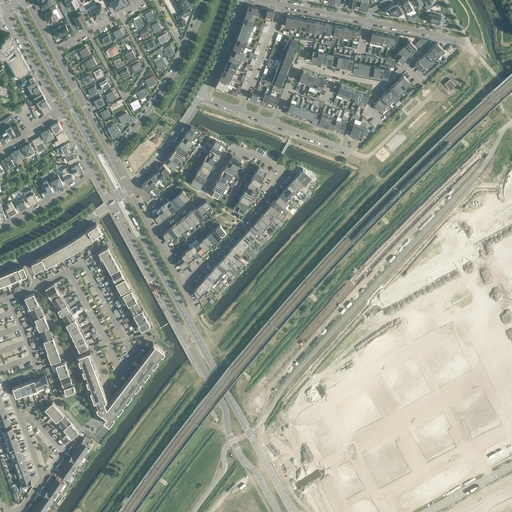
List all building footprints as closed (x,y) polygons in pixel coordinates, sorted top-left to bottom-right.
[(68,0),(67,1),(71,9),(77,5),(77,4),(78,3),(80,2),(79,0),(68,0)] [(124,0),(113,0),(110,2),(114,9),(123,4),(122,2),(125,1),(124,0)] [(173,0),(181,15),(182,15),(183,17),(190,13),(189,11),(191,10),(189,7),(193,5),(190,0),(173,0)] [(367,9),(369,0),(360,0),(359,8),(367,9)] [(413,9),(408,0),(403,3),(408,12),(413,9)] [(87,12),(89,17),(93,15),(95,19),(105,13),(101,4),(87,12)] [(390,14),(397,15),(404,11),(401,5),(399,6),(397,4),(394,6),(391,7),(391,8),(388,10),(390,14)] [(49,11),(45,13),(46,16),(48,21),(49,21),(50,23),(57,19),(57,18),(58,18),(61,16),(56,8),(55,5),(48,9),(49,11)] [(257,11),(258,7),(248,5),(246,11),(256,14),(257,11)] [(267,9),(266,12),(265,18),(271,20),(273,10),(267,9)] [(156,18),(152,11),(145,14),(149,21),(156,18)] [(246,11),(245,16),(254,19),(256,14),(246,11)] [(427,21),(428,21),(432,22),(435,23),(439,23),(439,24),(439,23),(440,21),(444,22),(445,21),(442,16),(441,16),(440,15),(440,16),(429,13),(429,14),(428,16),(427,16),(427,20),(428,20),(427,21)] [(75,17),(72,19),(75,24),(78,23),(80,27),(87,24),(82,15),(75,18),(75,17)] [(254,19),(245,16),(243,21),(252,25),(252,24),(254,19)] [(137,28),(144,24),(140,17),(133,21),(137,28)] [(182,17),(177,19),(181,27),(186,24),(182,17)] [(255,25),(252,24),(252,25),(243,21),(241,27),(251,31),(252,31),(255,25)] [(158,22),(151,26),(155,33),(162,29),(158,22)] [(331,30),(332,24),(326,23),(325,33),(333,35),(334,30),(331,30)] [(58,28),(53,30),(54,32),(56,36),(57,37),(69,31),(65,24),(61,26),(58,27),(58,28)] [(251,31),(241,27),(239,32),(249,36),(251,31)] [(120,28),(113,32),(117,39),(124,35),(120,28)] [(146,28),(139,32),(143,39),(150,35),(146,28)] [(249,36),(239,32),(237,37),(247,42),(249,36)] [(16,77),(16,78),(19,76),(30,70),(28,70),(26,65),(27,65),(27,64),(25,65),(23,60),(24,59),(22,59),(20,54),(21,54),(10,33),(9,33),(9,34),(6,37),(5,38),(5,39),(6,40),(2,43),(1,42),(1,43),(2,44),(0,45),(0,57),(3,60),(5,58),(15,76),(14,77),(14,78),(15,78),(16,78),(16,77)] [(167,36),(166,37),(164,33),(157,37),(161,44),(169,39),(167,36)] [(108,34),(101,38),(105,45),(112,41),(108,34)] [(235,43),(245,47),(247,42),(237,37),(235,43)] [(288,37),(286,43),(295,47),(297,41),(294,39),(288,37)] [(153,39),(146,43),(149,50),(156,46),(153,39)] [(408,39),(404,42),(413,51),(417,48),(414,45),(408,39)] [(409,55),(413,51),(404,42),(406,44),(402,48),(409,55)] [(243,52),(245,47),(235,43),(233,48),(243,52)] [(284,48),(284,49),(293,52),(295,47),(286,43),(284,48)] [(437,43),(433,46),(442,55),(446,52),(437,43)] [(170,44),(163,48),(165,51),(163,52),(165,55),(166,54),(167,55),(174,51),(170,44)] [(117,47),(116,45),(107,49),(111,56),(118,53),(116,48),(117,47)] [(86,46),(79,50),(83,57),(90,53),(86,46)] [(433,46),(429,50),(437,57),(440,54),(442,56),(442,55),(433,46)] [(243,52),(233,48),(230,53),(242,58),(244,53),(243,52)] [(282,48),(279,54),(282,54),(291,58),(293,52),(284,49),(284,48),(282,48)] [(406,58),(409,55),(402,48),(398,51),(406,58)] [(429,50),(426,53),(433,61),(437,57),(429,50)] [(132,51),(125,54),(129,61),(136,58),(132,51)] [(395,55),(402,62),(406,58),(398,51),(395,55)] [(228,58),(240,63),(242,58),(230,53),(228,58)] [(426,53),(422,57),(429,64),(433,61),(426,53)] [(282,54),(280,60),(289,63),(291,58),(282,54)] [(85,62),(88,69),(93,66),(97,64),(93,57),(89,59),(89,60),(85,62)] [(162,57),(155,62),(159,70),(167,65),(162,57)] [(422,57),(418,60),(427,70),(426,68),(429,64),(422,57)] [(117,68),(124,64),(123,61),(121,62),(119,58),(114,61),(117,68)] [(237,69),(240,63),(228,58),(226,64),(235,68),(237,69)] [(280,60),(277,65),(287,69),(289,63),(280,60)] [(415,64),(423,73),(427,70),(418,60),(415,64)] [(133,69),(131,70),(132,73),(134,71),(135,73),(142,69),(138,62),(131,66),(133,69)] [(235,68),(226,64),(223,69),(234,74),(233,74),(235,74),(237,69),(235,68)] [(273,70),(285,75),(287,69),(277,65),(275,71),(273,70)] [(97,79),(104,75),(100,68),(93,72),(97,79)] [(124,79),(131,75),(127,68),(120,72),(124,79)] [(231,79),(233,74),(234,74),(223,69),(221,74),(231,79)] [(31,71),(29,72),(29,71),(30,70),(19,76),(22,81),(24,79),(33,75),(32,75),(31,75),(31,74),(32,74),(31,71)] [(285,75),(273,70),(271,76),(283,80),(285,75)] [(302,70),(299,80),(305,82),(308,73),(302,70)] [(309,86),(314,75),(308,73),(305,82),(310,84),(309,86)] [(81,78),(85,85),(92,81),(89,74),(81,78)] [(228,84),(231,79),(221,74),(218,79),(228,84)] [(35,80),(33,75),(24,79),(27,84),(35,80)] [(314,75),(309,86),(315,88),(319,77),(314,75)] [(410,83),(403,75),(399,79),(406,86),(410,83)] [(153,76),(145,80),(148,86),(149,87),(151,85),(152,85),(157,83),(153,76)] [(272,76),(270,82),(280,86),(283,80),(271,76),(272,76)] [(315,88),(321,91),(325,79),(319,77),(315,88)] [(106,79),(99,83),(103,90),(110,86),(106,79)] [(218,79),(216,83),(226,88),(228,84),(218,79)] [(403,90),(406,86),(399,79),(396,82),(403,90)] [(444,84),(450,90),(455,85),(450,79),(444,84)] [(38,84),(35,80),(27,84),(29,89),(38,84)] [(399,93),(403,90),(396,82),(392,86),(399,93)] [(216,83),(214,88),(224,92),(226,88),(216,83)] [(29,89),(32,94),(40,89),(38,84),(29,89)] [(340,85),(337,94),(342,96),(346,87),(340,85)] [(95,86),(88,89),(91,96),(98,93),(95,86)] [(395,97),(399,93),(392,86),(388,89),(395,97)] [(149,94),(145,87),(137,92),(141,99),(149,94)] [(352,89),(346,87),(342,96),(348,98),(352,89)] [(40,89),(32,94),(35,98),(43,94),(40,89)] [(357,91),(352,89),(348,98),(354,100),(353,103),(357,91)] [(392,100),(395,97),(388,89),(385,93),(392,100)] [(105,94),(107,98),(106,99),(107,102),(109,101),(116,98),(112,91),(105,94)] [(363,93),(357,91),(353,103),(358,105),(363,93)] [(250,98),(261,102),(263,97),(252,92),(250,98)] [(264,93),(263,97),(261,102),(267,104),(270,95),(264,93)] [(369,95),(363,93),(358,105),(359,105),(359,103),(365,105),(369,95)] [(388,104),(392,100),(385,93),(381,96),(388,104)] [(35,98),(37,103),(46,99),(43,94),(35,98)] [(276,97),(270,95),(267,104),(272,106),(276,97)] [(384,107),(388,104),(381,96),(377,100),(386,109),(384,107)] [(101,97),(94,101),(98,107),(97,107),(98,108),(105,104),(101,97)] [(37,103),(40,108),(48,103),(46,99),(37,103)] [(137,99),(129,103),(131,105),(133,110),(141,106),(140,104),(137,99)] [(382,113),(386,109),(377,100),(373,104),(382,113)] [(296,104),(290,102),(287,112),(292,114),(296,104)] [(40,108),(39,108),(43,115),(51,109),(48,103),(40,108)] [(300,106),(296,104),(292,114),(297,115),(300,106)] [(305,108),(300,106),(297,115),(302,117),(305,108)] [(111,115),(107,108),(100,112),(104,119),(111,115)] [(310,109),(305,108),(302,117),(306,119),(310,109)] [(315,111),(310,109),(306,119),(311,121),(315,111)] [(320,113),(315,111),(311,121),(316,123),(320,113)] [(318,123),(323,125),(327,113),(322,111),(318,123)] [(126,112),(118,116),(122,124),(130,120),(132,118),(130,116),(128,117),(126,112)] [(331,117),(332,115),(327,113),(323,125),(328,127),(331,117)] [(336,119),(331,117),(328,127),(332,129),(336,119)] [(341,121),(336,119),(332,129),(337,131),(341,121)] [(346,123),(341,121),(337,131),(342,133),(346,123)] [(50,126),(55,134),(62,130),(58,122),(50,126)] [(115,123),(112,125),(112,126),(108,128),(112,136),(120,132),(115,123)] [(348,129),(351,130),(349,135),(355,137),(360,125),(354,123),(353,124),(350,123),(348,129)] [(16,124),(12,127),(16,135),(21,131),(16,124)] [(10,125),(5,128),(6,129),(12,138),(16,135),(12,127),(10,125)] [(355,137),(361,140),(363,135),(366,136),(368,130),(365,129),(365,127),(360,125),(355,137)] [(187,130),(197,137),(196,136),(200,130),(191,126),(187,130)] [(2,132),(2,133),(2,132),(7,141),(12,138),(6,129),(2,132)] [(41,133),(45,141),(53,137),(49,129),(41,133)] [(184,135),(193,141),(197,137),(187,130),(184,135)] [(64,132),(56,136),(58,140),(54,142),(56,146),(68,140),(64,132)] [(184,135),(181,139),(189,145),(190,145),(193,141),(184,135)] [(31,140),(38,152),(46,148),(39,136),(31,140)] [(181,139),(178,143),(186,149),(189,145),(181,139)] [(215,139),(212,144),(221,149),(224,144),(215,139)] [(31,155),(35,153),(29,143),(21,147),(26,155),(30,153),(31,155)] [(62,151),(64,155),(70,152),(68,148),(70,147),(68,143),(56,149),(58,153),(62,151)] [(175,147),(175,148),(183,154),(186,149),(178,143),(178,144),(177,144),(178,144),(175,147)] [(221,149),(212,144),(210,149),(218,154),(221,149)] [(172,152),(180,158),(183,154),(175,148),(172,152)] [(11,153),(15,161),(23,157),(19,149),(11,153)] [(218,154),(210,149),(207,154),(216,159),(218,154)] [(172,152),(169,157),(177,162),(180,158),(172,152)] [(69,165),(79,160),(77,156),(75,157),(73,153),(65,157),(69,165)] [(207,154),(204,158),(213,163),(214,161),(216,159),(215,159),(216,159),(207,154)] [(238,165),(241,160),(232,155),(229,159),(238,165)] [(1,160),(6,168),(14,164),(9,156),(1,160)] [(169,157),(165,161),(174,167),(177,162),(169,157)] [(204,158),(202,163),(210,168),(213,163),(204,158)] [(235,169),(238,165),(229,159),(226,164),(235,169)] [(71,167),(75,175),(83,171),(79,163),(71,167)] [(202,163),(199,168),(208,173),(210,168),(202,163)] [(166,175),(170,171),(163,164),(159,168),(166,175)] [(234,175),(237,170),(235,169),(226,164),(224,169),(232,174),(234,175)] [(257,165),(254,170),(255,171),(255,170),(256,171),(264,176),(267,171),(257,165)] [(61,170),(63,174),(61,175),(66,183),(74,178),(67,166),(61,170)] [(155,172),(162,180),(166,175),(159,168),(155,172)] [(199,168),(196,172),(205,177),(208,173),(199,168)] [(303,168),(295,177),(304,185),(311,176),(303,168)] [(221,173),(221,174),(230,179),(232,174),(224,169),(222,171),(221,173)] [(256,171),(255,171),(253,175),(262,180),(264,176),(256,171)] [(155,172),(150,177),(157,184),(162,180),(155,172)] [(196,172),(193,177),(202,182),(203,181),(203,182),(203,181),(204,178),(205,178),(205,177),(196,172)] [(50,179),(55,188),(63,184),(58,174),(50,179)] [(227,183),(230,179),(221,174),(218,178),(227,183)] [(262,180),(253,175),(250,180),(259,185),(262,180)] [(150,177),(146,181),(152,187),(153,188),(157,184),(150,177)] [(199,187),(202,182),(193,177),(191,182),(199,187)] [(304,185),(295,177),(291,181),(299,189),(300,189),(304,185)] [(216,183),(224,188),(227,183),(218,178),(216,183)] [(479,178),(476,182),(482,188),(486,184),(479,178)] [(41,187),(45,195),(53,191),(49,183),(47,179),(43,181),(45,185),(41,187)] [(256,190),(259,185),(250,180),(247,185),(256,190)] [(146,181),(142,185),(148,191),(152,187),(146,181)] [(294,193),(295,193),(299,189),(291,181),(287,186),(294,192),(294,193)] [(476,182),(472,185),(478,192),(482,188),(476,182)] [(213,188),(222,193),(223,193),(226,188),(224,188),(216,183),(213,188)] [(245,189),(253,194),(256,190),(247,185),(245,189)] [(472,185),(468,189),(475,195),(478,192),(472,185)] [(290,197),(294,193),(294,192),(287,186),(283,190),(290,197)] [(219,198),(222,193),(213,188),(210,192),(219,198)] [(24,193),(30,205),(38,200),(32,189),(24,193)] [(251,199),(253,194),(245,189),(242,194),(251,199)] [(465,192),(471,199),(475,195),(468,189),(465,192)] [(182,190),(178,193),(184,201),(189,198),(182,190)] [(286,201),(290,197),(283,190),(279,195),(286,201)] [(464,192),(461,195),(461,196),(468,202),(471,199),(465,192),(464,192)] [(178,193),(174,197),(180,204),(182,203),(184,202),(184,201),(178,193)] [(242,194),(239,199),(248,204),(251,199),(242,194)] [(279,195),(275,199),(283,207),(287,202),(286,201),(279,195)] [(461,196),(458,199),(464,206),(468,202),(461,196)] [(174,197),(170,200),(176,208),(178,206),(179,205),(180,204),(174,197)] [(15,202),(20,210),(27,206),(23,198),(15,202)] [(206,199),(201,203),(207,211),(208,212),(213,209),(206,199)] [(237,203),(245,208),(248,204),(239,199),(237,203)] [(275,199),(271,203),(279,211),(283,207),(275,199)] [(458,199),(454,203),(460,209),(464,206),(458,199)] [(176,208),(170,200),(165,203),(172,211),(174,210),(175,208),(176,208)] [(5,209),(9,217),(17,213),(13,205),(11,201),(7,203),(9,207),(5,209)] [(161,207),(167,215),(172,211),(165,203),(161,207)] [(197,206),(203,214),(207,211),(201,203),(197,206)] [(236,203),(233,208),(243,213),(245,208),(237,203),(236,203)] [(271,203),(267,208),(274,215),(275,216),(279,211),(271,203)] [(454,203),(451,207),(457,213),(460,209),(454,203)] [(193,209),(193,210),(199,218),(203,214),(197,206),(195,208),(193,209)] [(161,207),(157,210),(163,218),(167,215),(161,207)] [(451,207),(447,210),(453,217),(457,213),(451,207)] [(274,215),(267,208),(263,212),(271,219),(274,215)] [(157,210),(152,214),(159,221),(163,218),(157,210)] [(193,210),(188,213),(195,221),(199,218),(193,210)] [(263,212),(260,216),(268,223),(271,219),(263,212)] [(188,213),(184,216),(191,224),(195,221),(188,213)] [(184,216),(180,220),(186,228),(191,224),(184,216)] [(264,227),(268,223),(260,216),(256,220),(264,227)] [(180,220),(176,223),(182,231),(186,228),(180,220)] [(265,228),(264,227),(256,220),(253,224),(261,232),(265,228)] [(437,220),(433,224),(440,230),(443,226),(437,220)] [(96,223),(92,226),(97,234),(101,230),(96,223)] [(176,223),(172,227),(178,234),(182,231),(176,223)] [(433,224),(430,228),(436,234),(440,230),(433,224)] [(224,234),(226,232),(220,225),(215,228),(222,236),(224,234)] [(256,236),(256,237),(257,237),(260,233),(251,225),(248,229),(256,236)] [(92,226),(87,230),(93,238),(93,237),(97,234),(92,226)] [(172,227),(167,230),(174,238),(178,234),(172,227)] [(215,228),(211,231),(217,239),(222,236),(215,228)] [(430,228),(426,231),(433,238),(436,234),(430,228)] [(256,237),(256,236),(248,229),(245,233),(253,240),(256,237)] [(87,230),(83,233),(89,241),(93,238),(87,230)] [(174,238),(167,230),(163,233),(168,242),(174,238)] [(211,231),(207,235),(213,243),(217,239),(211,231)] [(426,231),(423,235),(429,241),(433,238),(426,231)] [(83,233),(78,236),(84,244),(89,241),(83,233)] [(245,233),(241,236),(250,244),(253,241),(253,240),(245,233)] [(207,235),(203,238),(209,246),(213,243),(207,235)] [(419,239),(425,245),(429,241),(423,235),(419,239)] [(78,236),(74,239),(79,248),(84,244),(78,236)] [(247,248),(250,244),(241,236),(238,240),(246,247),(247,248)] [(205,249),(209,246),(203,238),(202,237),(197,241),(198,242),(205,249)] [(419,238),(415,242),(416,242),(422,248),(425,245),(419,239),(419,238)] [(74,239),(69,241),(75,250),(79,248),(74,239)] [(246,247),(238,240),(235,243),(242,250),(243,250),(246,247)] [(69,241),(65,244),(70,253),(75,250),(69,241)] [(200,253),(205,249),(198,242),(194,245),(200,253)] [(416,242),(412,246),(419,252),(422,248),(416,242)] [(232,247),(241,255),(244,251),(243,250),(242,250),(235,243),(232,247)] [(65,244),(60,247),(65,256),(70,253),(65,244)] [(194,245),(194,244),(190,248),(189,248),(196,256),(200,253),(194,245)] [(412,246),(409,249),(415,256),(419,252),(412,246)] [(60,247),(55,250),(61,259),(65,256),(60,247)] [(107,247),(98,252),(101,257),(110,252),(107,247)] [(186,252),(192,260),(196,256),(189,248),(190,248),(189,247),(185,251),(185,252),(186,252)] [(237,259),(237,258),(241,255),(232,247),(228,250),(237,258),(237,259)] [(409,249),(405,253),(411,259),(415,256),(409,249)] [(55,250),(51,252),(56,261),(61,259),(55,250)] [(237,258),(228,250),(225,254),(233,261),(234,262),(237,258)] [(51,252),(46,255),(50,264),(56,261),(51,252)] [(110,252),(101,257),(102,257),(104,262),(113,257),(110,252)] [(185,252),(181,255),(188,263),(192,260),(186,252),(185,252)] [(402,257),(408,263),(411,259),(405,253),(402,257)] [(233,261),(225,254),(222,257),(222,258),(230,264),(233,261)] [(46,255),(41,257),(45,267),(50,264),(46,255)] [(181,255),(177,259),(182,268),(188,263),(181,255)] [(401,256),(397,260),(398,260),(405,266),(408,263),(402,257),(401,256)] [(41,257),(36,260),(40,268),(45,265),(45,267),(41,257)] [(113,257),(104,262),(107,267),(116,262),(113,257)] [(226,268),(230,264),(222,258),(219,261),(226,268)] [(36,260),(31,262),(35,270),(40,268),(36,260)] [(398,260),(395,264),(401,270),(405,266),(398,260)] [(226,268),(219,261),(216,265),(224,272),(224,273),(225,273),(228,269),(226,268)] [(116,262),(107,267),(110,272),(119,267),(116,262)] [(395,264),(391,267),(397,274),(401,270),(395,264)] [(224,272),(216,265),(212,268),(221,276),(224,272)] [(27,274),(23,266),(18,268),(22,277),(27,274)] [(119,267),(110,272),(113,277),(122,273),(119,267)] [(391,267),(388,271),(394,277),(397,274),(391,267)] [(22,277),(18,268),(13,270),(17,279),(22,277)] [(221,276),(212,268),(209,272),(217,279),(221,276)] [(8,272),(12,281),(17,279),(13,270),(8,272)] [(388,271),(384,275),(390,281),(394,277),(388,271)] [(6,283),(12,281),(8,272),(3,274),(6,283)] [(209,272),(206,275),(214,283),(217,279),(209,272)] [(122,273),(113,277),(116,282),(115,283),(124,278),(122,273)] [(214,283),(206,275),(203,279),(210,286),(213,282),(214,283)] [(384,275),(380,279),(387,285),(390,281),(384,275)] [(124,278),(115,283),(118,288),(127,283),(124,278)] [(210,286),(203,279),(200,283),(208,290),(208,291),(212,287),(210,286)] [(45,289),(48,294),(58,288),(54,283),(45,289)] [(127,283),(118,288),(121,293),(130,288),(127,283)] [(196,286),(197,287),(204,293),(204,294),(208,290),(200,283),(196,286)] [(204,293),(197,287),(194,290),(198,299),(204,293)] [(48,294),(51,299),(61,293),(58,288),(48,294)] [(131,289),(122,294),(125,300),(134,295),(131,289)] [(33,293),(24,297),(27,302),(36,298),(33,293)] [(54,304),(64,298),(61,293),(51,299),(54,304)] [(126,306),(128,305),(137,300),(134,295),(125,300),(123,300),(126,306)] [(36,298),(27,302),(29,308),(38,304),(36,298)] [(57,309),(67,304),(64,298),(54,304),(57,309)] [(137,300),(128,305),(131,310),(138,305),(136,301),(137,300)] [(38,304),(29,308),(32,313),(41,309),(38,304)] [(61,314),(70,308),(70,309),(67,304),(57,309),(61,314)] [(141,310),(138,305),(131,310),(133,314),(142,310),(142,309),(141,310)] [(64,319),(73,313),(70,308),(61,314),(61,315),(61,314),(64,319)] [(41,309),(32,313),(34,319),(43,315),(41,309)] [(132,315),(134,320),(145,315),(142,310),(133,314),(132,315)] [(73,314),(73,313),(64,319),(67,323),(66,324),(76,318),(73,314)] [(43,315),(34,319),(37,324),(36,324),(46,320),(43,315)] [(147,320),(145,315),(134,320),(135,321),(135,320),(138,325),(147,320)] [(68,329),(79,323),(76,318),(66,324),(68,329)] [(46,320),(36,324),(39,329),(48,326),(46,320)] [(147,320),(138,325),(141,330),(150,325),(147,320)] [(68,329),(71,334),(81,329),(78,324),(79,324),(79,323),(68,329)] [(48,326),(39,329),(41,335),(50,331),(48,326)] [(71,334),(74,339),(84,334),(81,329),(71,334)] [(50,331),(41,335),(43,340),(53,337),(50,331)] [(74,339),(76,345),(86,340),(84,335),(84,334),(74,339)] [(53,337),(43,340),(45,346),(55,343),(53,337)] [(76,345),(79,350),(89,345),(86,340),(76,345)] [(336,340),(332,342),(336,350),(341,347),(336,340)] [(108,403),(90,353),(91,354),(91,353),(92,353),(92,352),(91,351),(90,351),(90,350),(77,356),(95,404),(97,410),(106,416),(103,420),(109,424),(165,351),(153,342),(153,343),(152,343),(151,343),(151,344),(151,345),(152,345),(153,345),(108,403)] [(332,342),(328,344),(332,352),(336,350),(332,342)] [(57,348),(55,343),(45,346),(47,351),(47,352),(57,348)] [(328,344),(323,347),(328,354),(332,352),(328,344)] [(323,347),(319,349),(324,357),(328,354),(323,347)] [(58,353),(57,348),(47,352),(49,357),(58,353)] [(319,349),(315,351),(319,359),(324,357),(319,349)] [(311,353),(311,354),(315,361),(319,359),(315,351),(311,353)] [(58,353),(49,357),(51,362),(60,359),(58,353)] [(311,353),(306,355),(311,364),(315,361),(311,354),(311,353)] [(56,371),(57,371),(67,367),(65,361),(54,365),(56,371)] [(351,364),(347,366),(351,374),(356,372),(351,364)] [(347,366),(342,369),(347,377),(351,374),(347,366)] [(67,367),(57,371),(56,371),(58,377),(69,373),(67,367)] [(298,367),(290,371),(293,376),(301,372),(298,367)] [(342,369),(338,371),(342,379),(347,377),(342,369)] [(338,371),(333,374),(338,381),(342,379),(338,371)] [(301,372),(293,376),(295,380),(303,376),(301,372)] [(71,378),(69,373),(58,377),(60,382),(71,378)] [(333,374),(329,376),(333,384),(338,381),(333,374)] [(39,377),(43,387),(43,388),(49,386),(45,375),(39,377)] [(303,376),(295,380),(298,385),(306,380),(303,376)] [(329,376),(324,379),(329,386),(333,384),(329,376)] [(34,379),(37,389),(38,390),(43,388),(43,387),(39,377),(34,379)] [(73,384),(71,378),(60,382),(62,388),(73,384)] [(34,379),(29,381),(33,392),(38,390),(37,389),(34,379)] [(324,379),(321,381),(325,389),(329,387),(329,386),(324,379)] [(306,380),(298,385),(300,389),(308,385),(306,380)] [(29,381),(24,383),(28,394),(33,392),(29,381)] [(21,394),(27,392),(27,394),(28,394),(24,383),(18,385),(21,394)] [(75,390),(73,384),(62,388),(63,388),(64,388),(66,393),(75,390)] [(18,385),(12,387),(15,396),(21,394),(18,385)] [(308,385),(300,389),(303,394),(310,389),(308,385)] [(364,386),(359,389),(363,396),(368,394),(364,386)] [(310,389),(303,394),(305,398),(313,394),(310,389)] [(359,389),(355,391),(359,399),(363,396),(359,389)] [(355,391),(350,394),(354,401),(359,399),(355,391)] [(313,394),(305,398),(308,403),(315,398),(313,394)] [(350,394),(346,396),(350,404),(354,401),(350,394)] [(346,396),(341,398),(345,406),(350,404),(346,396)] [(289,397),(285,399),(289,407),(294,405),(289,397)] [(315,398),(308,403),(310,407),(318,403),(315,398)] [(337,401),(341,409),(345,406),(341,398),(337,401)] [(285,399),(280,402),(285,410),(289,407),(285,399)] [(336,400),(332,402),(337,411),(341,409),(337,401),(336,400)] [(45,408),(48,412),(56,406),(52,401),(45,408)] [(280,402),(276,404),(280,412),(285,410),(280,402)] [(276,404),(271,407),(276,415),(280,412),(276,404)] [(48,412),(52,416),(60,410),(56,406),(48,412)] [(271,407),(267,409),(271,417),(276,415),(271,407)] [(267,409),(262,412),(266,420),(271,417),(267,409)] [(63,414),(60,410),(52,416),(55,421),(63,414)] [(377,411),(373,414),(377,422),(382,419),(377,411)] [(57,420),(60,424),(67,418),(63,414),(55,421),(56,421),(57,420)] [(373,414),(368,416),(373,424),(377,422),(373,414)] [(368,416),(364,419),(368,426),(373,424),(368,416)] [(8,417),(0,420),(0,423),(1,426),(10,423),(8,417)] [(70,422),(67,418),(60,424),(64,427),(63,428),(70,422)] [(364,419),(359,421),(364,429),(368,426),(364,419)] [(359,421),(355,423),(359,431),(364,429),(359,421)] [(63,428),(67,433),(74,426),(70,422),(63,428)] [(355,423),(350,426),(355,434),(359,431),(355,423)] [(71,437),(79,431),(74,426),(67,433),(71,437)] [(350,426),(346,428),(351,437),(355,434),(350,426)] [(14,433),(12,427),(3,431),(4,436),(14,433)] [(282,430),(274,434),(277,439),(285,435),(282,430)] [(6,441),(16,438),(14,433),(4,436),(6,441)] [(285,435),(277,439),(279,443),(287,439),(285,435)] [(80,442),(88,448),(92,443),(84,437),(80,442)] [(17,443),(16,438),(6,441),(8,446),(17,443)] [(287,439),(279,443),(282,448),(290,443),(287,439)] [(393,439),(388,441),(392,449),(397,447),(393,439)] [(388,441),(383,444),(388,452),(392,449),(388,441)] [(77,446),(85,452),(88,448),(80,442),(77,446)] [(10,451),(19,448),(17,443),(8,446),(10,451)] [(290,443),(282,448),(284,452),(292,448),(290,443)] [(383,444),(379,446),(383,454),(388,452),(383,444)] [(74,451),(82,456),(85,452),(77,446),(74,451)] [(379,446),(374,449),(379,456),(383,454),(379,446)] [(19,448),(10,451),(12,456),(21,453),(19,448)] [(292,448),(284,452),(287,457),(295,452),(292,448)] [(374,449),(370,451),(374,459),(379,456),(374,449)] [(82,456),(74,451),(71,455),(79,461),(82,456)] [(366,453),(366,454),(370,461),(374,459),(370,451),(366,453)] [(295,452),(287,457),(289,461),(297,457),(295,452)] [(14,461),(23,458),(21,453),(12,456),(14,461)] [(365,453),(361,455),(366,464),(370,461),(366,454),(366,453),(365,453)] [(79,461),(71,455),(68,460),(76,465),(79,461)] [(297,457),(289,461),(292,466),(299,461),(297,457)] [(16,466),(25,463),(23,458),(14,461),(16,466)] [(65,464),(73,470),(76,465),(68,460),(65,464)] [(299,461),(292,466),(294,470),(302,466),(299,461)] [(27,468),(25,463),(16,466),(17,471),(27,468)] [(73,470),(65,464),(62,469),(70,474),(73,470)] [(405,465),(400,467),(405,475),(409,472),(405,465)] [(302,466),(294,470),(297,475),(304,470),(302,466)] [(400,467),(396,469),(400,477),(405,475),(400,467)] [(19,477),(28,473),(27,468),(17,471),(19,477)] [(59,473),(67,479),(70,474),(62,469),(59,473)] [(396,469),(392,472),(396,479),(400,477),(396,469)] [(392,472),(388,474),(392,482),(396,479),(392,472)] [(28,473),(19,477),(21,482),(30,478),(28,473)] [(388,474),(383,476),(388,484),(392,482),(388,474)] [(383,476),(379,479),(383,486),(384,486),(388,484),(383,476)] [(53,482),(61,488),(64,483),(56,477),(53,482)] [(23,487),(32,484),(30,478),(21,482),(23,487)] [(379,479),(375,481),(380,489),(384,487),(384,486),(383,486),(379,479)] [(61,488),(53,482),(49,486),(57,492),(61,488)] [(311,482),(303,486),(305,491),(313,487),(311,482)] [(57,492),(49,486),(46,491),(54,496),(57,492)] [(313,487),(305,491),(308,495),(316,491),(313,487)] [(54,496),(46,491),(43,495),(51,501),(54,496)] [(316,491),(308,495),(310,500),(318,496),(316,491)] [(51,501),(43,495),(40,500),(48,505),(51,501)] [(318,496),(310,500),(313,504),(321,500),(318,496)] [(37,504),(45,510),(48,505),(40,500),(37,504)] [(321,500),(313,504),(315,509),(323,505),(321,500)]
